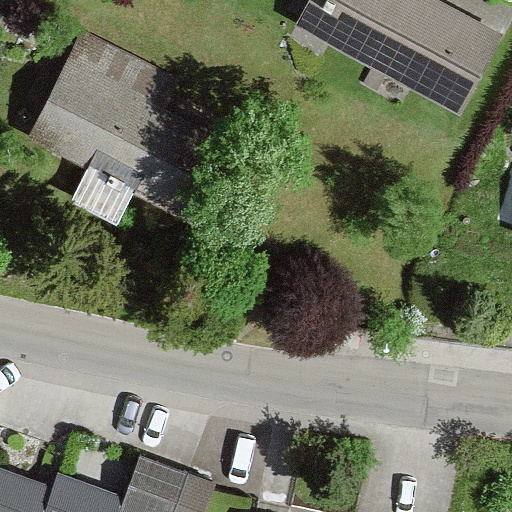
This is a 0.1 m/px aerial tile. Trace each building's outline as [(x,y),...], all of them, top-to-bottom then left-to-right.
[(438,0),(318,0),(304,27),(472,116),(511,43),(436,4),(438,0)] [(270,156),(90,75),(45,159),(221,230),(270,156)] [(344,292),(341,328),(363,330),(386,332),(389,296),(344,292)] [(511,304),(389,296),(386,332),(511,341),(511,304)] [(199,511),(210,484),(147,461),(132,502),(128,511),(199,511)] [(0,511),(51,511),(59,491),(0,469),(0,511)] [(59,491),(51,511),(128,511),(132,502),(63,478),(59,491)]
